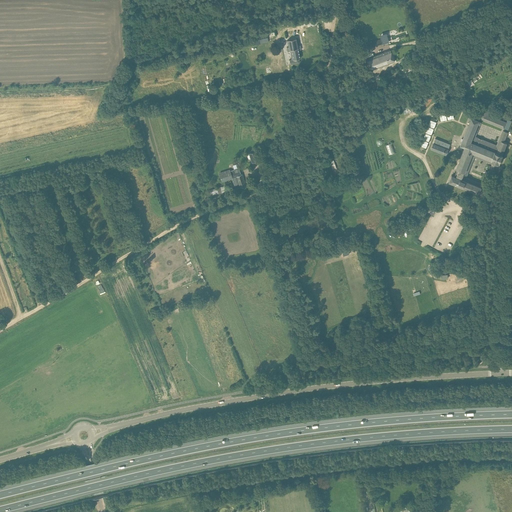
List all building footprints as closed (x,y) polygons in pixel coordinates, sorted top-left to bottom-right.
[(267,37),(267,33),(252,37),(254,45),(260,43),(259,39),(267,37)] [(289,47),(287,47),(288,51),(290,51),(292,59),(290,60),(289,60),(290,64),(291,64),(290,64),(299,62),(299,58),(300,58),(298,50),(300,50),(299,45),(297,46),(296,39),(296,38),(287,40),(289,47)] [(394,62),(390,50),(366,59),(370,70),(394,62)] [(413,66),(410,62),(403,66),(406,71),(413,66)] [(426,62),(416,66),(419,74),(429,70),(426,62)] [(265,74),(287,74),(287,65),(281,65),(264,66),(265,74)] [(433,99),(428,96),(419,107),(423,111),(433,99)] [(504,142),(505,138),(501,137),(497,146),(482,140),(482,139),(478,138),(475,137),(480,124),(482,120),(504,128),(506,122),(487,115),(489,110),(483,108),(478,120),(471,118),(461,145),(465,147),(456,169),(457,169),(454,176),(452,175),(449,182),(474,191),(479,193),(482,184),(466,177),(474,156),(498,166),(499,163),(500,163),(501,161),(502,161),(503,160),(504,159),(503,157),(502,157),(503,155),(502,154),(507,143),(504,142)] [(450,144),(435,138),(431,149),(446,155),(450,144)] [(391,143),(385,145),(389,154),(395,152),(391,143)] [(249,154),(247,154),(248,159),(250,158),(252,163),(258,161),(255,151),(249,154)] [(229,170),(219,173),(219,174),(222,181),(232,178),(235,189),(236,189),(246,186),(244,181),(242,174),(241,174),(239,167),(237,163),(233,165),(234,169),(230,170),(229,170)] [(226,187),(226,186),(217,188),(218,194),(226,192),(226,194),(229,193),(228,187),(226,187)] [(384,493),(380,490),(375,495),(379,498),(384,493)]
